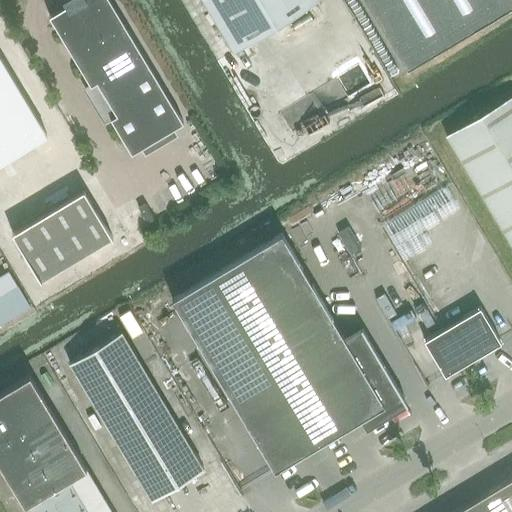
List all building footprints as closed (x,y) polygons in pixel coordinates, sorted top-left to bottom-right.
[(49,15),(132,153),(184,122),(110,0),(65,0),(65,2),(66,5),(49,15)] [(203,0),(234,51),(318,0),(203,0)] [(511,0),(367,0),(406,64),(511,1),(511,0)] [(0,50),(0,179),(57,146),(0,50)] [(511,94),(446,134),(511,243),(511,94)] [(84,189),(12,232),(41,280),(113,237),(84,189)] [(281,233),(172,298),(275,470),(366,416),(369,421),(405,399),(363,329),(345,339),(281,233)] [(0,322),(30,310),(20,286),(0,294),(0,322)] [(445,375),(501,342),(480,307),(424,340),(445,375)] [(152,500),(191,476),(203,469),(121,331),(70,362),(152,500)] [(0,464),(25,506),(28,504),(33,511),(89,511),(69,479),(86,469),(30,374),(0,392),(0,464)] [(120,478),(130,472),(122,460),(112,466),(120,478)] [(511,511),(511,476),(452,511),(511,511)]
